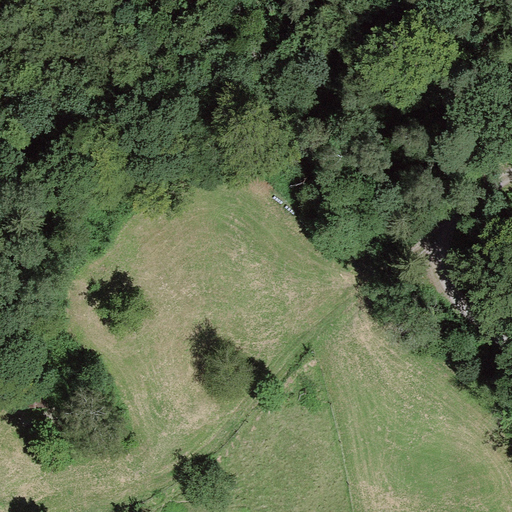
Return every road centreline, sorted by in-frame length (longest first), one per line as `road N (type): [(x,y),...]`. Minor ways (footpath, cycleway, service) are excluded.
road 1 (track): [(109,499),(201,455),(338,306),(417,255),(438,251)]
road 2 (track): [(511,349),(451,295),(438,251)]
